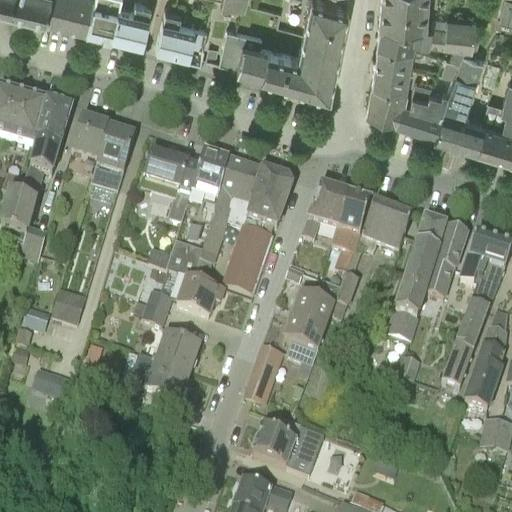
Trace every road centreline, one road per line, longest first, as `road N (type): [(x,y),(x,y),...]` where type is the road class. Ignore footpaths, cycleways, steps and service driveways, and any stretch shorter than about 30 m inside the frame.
road 1 (residential): [(191,511),(301,199),(326,151)]
road 2 (residential): [(326,151),(0,43)]
road 3 (residential): [(511,208),(326,151)]
road 4 (residential): [(326,151),(364,0)]
